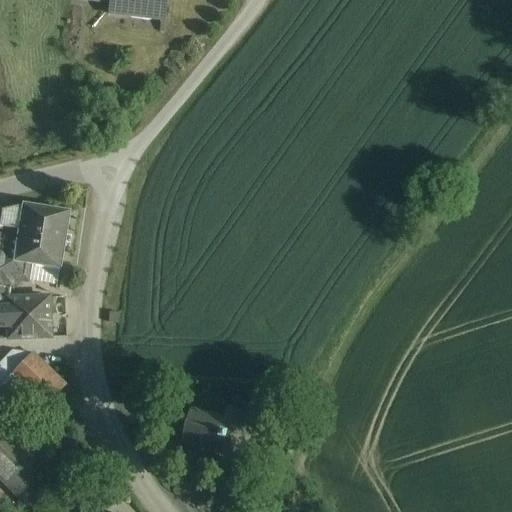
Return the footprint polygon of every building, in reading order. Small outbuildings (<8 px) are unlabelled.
[(110,0),(111,1),(109,14),(127,16),(128,11),(165,15),(166,0),(110,0)] [(24,206),(0,211),(0,259),(15,261),(24,206)] [(70,214),(24,206),(15,261),(15,264),(29,266),(61,271),(70,214)] [(15,264),(15,261),(0,259),(0,285),(11,287),(12,279),(15,264)] [(26,281),(29,266),(15,264),(12,279),(26,281)] [(9,300),(11,287),(0,285),(0,300),(7,300),(9,300)] [(9,300),(7,300),(9,328),(9,340),(51,339),(49,299),(9,300)] [(7,300),(0,300),(0,328),(9,328),(7,300)] [(119,314),(110,313),(109,324),(119,324),(119,314)] [(14,353),(0,367),(0,410),(2,408),(24,386),(42,367),(33,358),(32,355),(14,353)] [(42,367),(24,386),(45,405),(63,387),(42,367)] [(223,419),(192,410),(181,445),(233,460),(246,452),(250,439),(243,425),(237,423),(240,413),(226,409),(223,419)] [(0,479),(6,485),(24,467),(36,455),(3,423),(0,420),(0,479)] [(24,467),(6,485),(21,499),(38,482),(24,467)]
